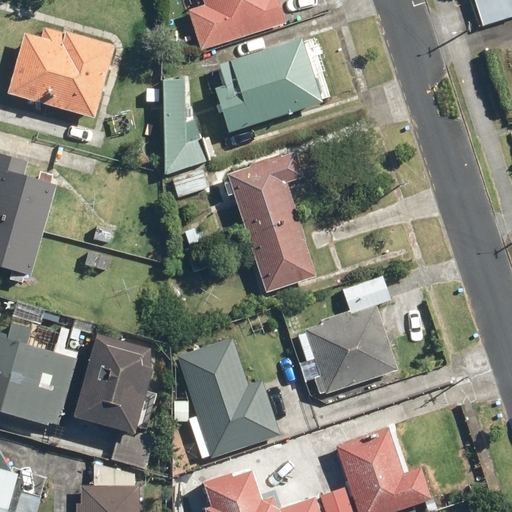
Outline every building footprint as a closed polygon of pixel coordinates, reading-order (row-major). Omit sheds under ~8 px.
[(202,0),(204,6),(186,11),(199,51),(284,25),(276,0),(202,0)] [(511,0),(476,0),(484,25),(511,16),(511,0)] [(41,38),(23,34),(6,96),(94,119),(114,47),(43,28),(41,38)] [(301,40),(218,66),(224,86),(214,90),(227,133),(321,103),(301,40)] [(182,81),(163,82),(164,175),(205,162),(194,123),(183,126),(182,81)] [(295,152),(228,172),(265,292),(315,276),(286,182),(303,177),(295,152)] [(0,268),(29,277),(55,186),(21,177),(25,163),(0,156),(0,268)] [(202,168),(169,179),(175,198),(209,187),(202,168)] [(110,229),(95,225),(91,239),(107,243),(110,229)] [(199,228),(184,232),(187,245),(203,240),(199,228)] [(109,256),(86,251),(82,266),(105,271),(109,256)] [(205,254),(189,259),(193,272),(209,266),(205,254)] [(322,323),(297,332),(319,396),(398,369),(376,305),(390,300),(382,276),(341,289),(348,310),(320,320),(322,323)] [(6,339),(0,337),(0,412),(56,428),(76,358),(27,344),(31,328),(11,322),(6,339)] [(149,350),(97,336),(75,413),(133,429),(150,370),(149,350)] [(232,338),(176,356),(196,416),(188,418),(201,458),(209,455),(210,458),(280,435),(262,380),(247,385),(232,338)] [(187,401),(173,401),(173,422),(187,421),(187,401)] [(387,428),(336,445),(357,511),(391,511),(432,499),(421,467),(401,473),(387,428)] [(74,511),(138,511),(139,485),(134,485),(134,472),(93,463),(93,486),(80,486),(80,503),(74,503),(74,511)] [(0,511),(36,511),(41,496),(21,490),(18,501),(10,499),(17,473),(0,468),(0,511)] [(320,511),(315,496),(279,509),(274,495),(262,499),(252,470),(234,476),(232,472),(202,482),(210,506),(205,508),(206,511),(320,511)] [(352,511),(344,486),(319,495),(324,511),(352,511)]
